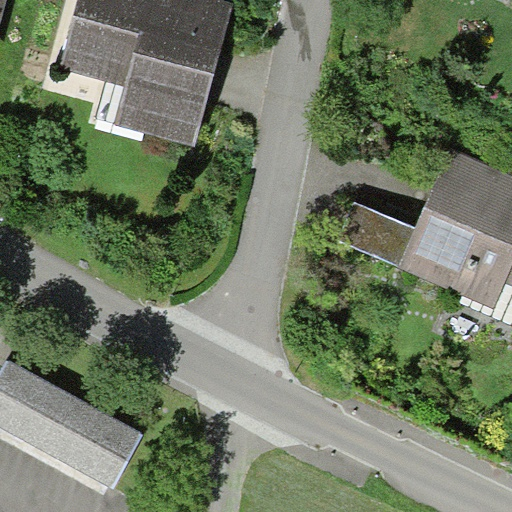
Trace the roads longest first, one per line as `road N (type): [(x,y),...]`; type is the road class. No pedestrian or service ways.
road 1 (residential): [(234,377),(301,0)]
road 2 (tertiary): [(511,509),(234,377)]
road 3 (tertiary): [(234,377),(0,251)]
road 4 (residential): [(215,511),(234,377)]
